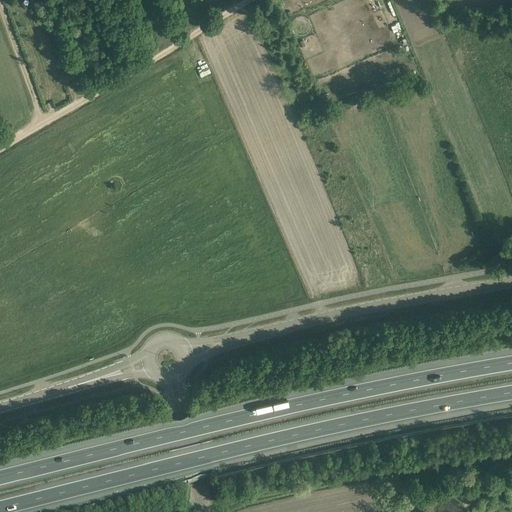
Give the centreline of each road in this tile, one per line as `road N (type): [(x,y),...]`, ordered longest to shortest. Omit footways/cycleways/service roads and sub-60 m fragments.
road 1 (motorway): [(511,362),(355,391),(0,478)]
road 2 (motorway): [(0,508),(358,422),(511,394)]
road 3 (unclassified): [(242,338),(511,282)]
road 4 (track): [(42,124),(254,0)]
road 5 (track): [(42,124),(0,3)]
